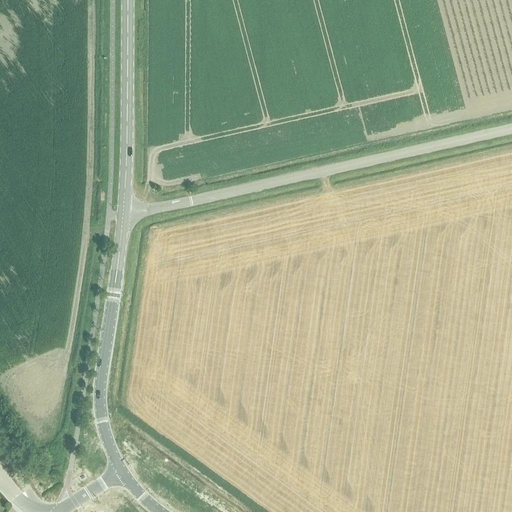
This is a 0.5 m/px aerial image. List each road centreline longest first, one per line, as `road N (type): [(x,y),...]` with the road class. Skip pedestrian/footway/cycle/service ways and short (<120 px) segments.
road 1 (unclassified): [(122,216),(511,129)]
road 2 (tertiary): [(122,473),(99,398),(122,216)]
road 3 (tertiary): [(122,216),(127,0)]
